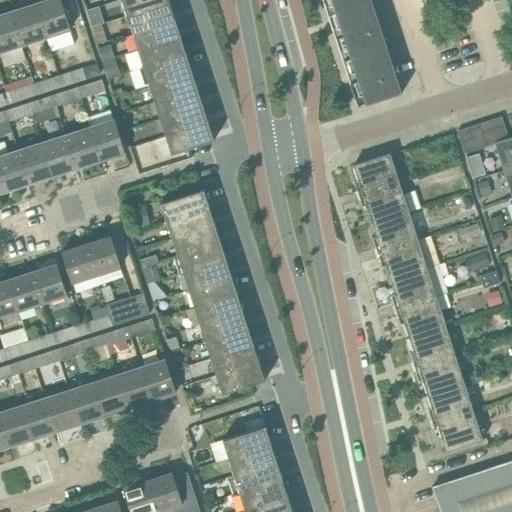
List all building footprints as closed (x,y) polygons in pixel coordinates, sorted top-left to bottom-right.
[(71,29),(61,0),(46,0),(36,3),(46,37),(71,29)] [(170,1),(169,0),(122,0),(127,15),(170,1)] [(329,0),(332,6),(336,5),(338,12),(334,13),(334,14),(373,2),(372,0),(329,0)] [(175,18),(170,1),(127,15),(132,32),(175,18)] [(339,29),(343,27),(345,35),(341,36),(341,37),(380,24),(373,2),(334,14),(339,29)] [(46,37),(36,3),(11,11),(22,44),(46,37)] [(0,51),(22,44),(11,11),(0,14),(0,51)] [(181,35),(175,18),(132,32),(138,49),(181,35)] [(346,51),(350,50),(352,57),(348,59),(388,46),(380,24),(341,37),(346,51)] [(186,53),(181,35),(138,49),(143,66),(186,53)] [(353,74),(357,72),(359,80),(355,81),(355,82),(367,78),(395,69),(388,46),(348,59),(353,74)] [(192,71),(186,53),(143,66),(149,84),(192,71)] [(62,86),(100,74),(96,62),(59,75),(62,86)] [(358,105),(358,106),(402,92),(395,69),(367,78),(355,82),(360,96),(364,95),(366,102),(358,105)] [(198,88),(192,71),(149,84),(155,102),(198,88)] [(38,94),(62,86),(59,75),(34,83),(38,94)] [(34,83),(31,76),(4,85),(6,92),(2,93),(6,104),(38,94),(34,83)] [(81,98),(104,91),(101,79),(77,86),(81,98)] [(57,106),(81,98),(77,86),(53,94),(57,106)] [(203,105),(198,88),(155,102),(160,119),(203,105)] [(33,114),(57,106),(53,94),(29,102),(33,114)] [(9,122),(33,114),(29,102),(5,110),(9,122)] [(209,123),(203,105),(160,119),(166,136),(209,123)] [(5,123),(9,122),(5,110),(0,111),(0,134),(8,132),(5,123)] [(499,142),(509,138),(502,116),(492,119),(499,142)] [(125,152),(115,119),(90,127),(101,160),(125,152)] [(497,143),(499,142),(492,119),(480,123),(488,146),(497,143)] [(172,154),(209,142),(214,140),(209,123),(166,136),(172,154)] [(476,149),(488,146),(480,123),(469,127),(476,149)] [(101,160),(90,127),(66,134),(77,168),(101,160)] [(465,153),(476,149),(469,127),(457,130),(465,153)] [(77,168),(66,134),(42,142),(53,175),(77,168)] [(511,137),(509,138),(499,142),(497,143),(506,169),(511,167),(511,137)] [(53,175),(42,142),(18,150),(29,183),(53,175)] [(29,183),(18,150),(0,155),(0,176),(5,191),(29,183)] [(367,208),(372,222),(409,210),(390,153),(353,165),(358,179),(355,180),(364,209),(367,208)] [(210,207),(204,189),(161,202),(167,220),(210,207)] [(468,196),(462,198),(466,209),(471,207),(468,196)] [(215,224),(210,207),(167,220),(172,238),(215,224)] [(409,210),(372,222),(376,236),(373,237),(382,266),(386,265),(390,279),(427,268),(409,210)] [(221,241),(215,224),(172,238),(178,255),(221,241)] [(134,234),(135,238),(139,239),(142,235),(141,232),(137,230),(135,233),(134,234)] [(121,266),(111,236),(86,244),(96,274),(121,266)] [(226,258),(221,241),(178,255),(183,272),(226,258)] [(96,274),(86,244),(62,252),(72,282),(96,274)] [(232,275),(226,258),(183,272),(189,289),(232,275)] [(67,294),(57,264),(33,272),(43,302),(67,294)] [(409,336),(445,325),(427,268),(390,279),(395,293),(392,295),(401,324),(404,322),(409,336)] [(496,270),(480,275),(484,287),(500,282),(496,270)] [(43,302),(33,272),(9,279),(19,310),(43,302)] [(237,293),(232,275),(189,289),(195,307),(237,293)] [(0,316),(19,310),(9,279),(0,282),(0,316)] [(122,299),(122,300),(110,304),(112,313),(109,314),(113,325),(150,313),(143,292),(122,299)] [(243,310),(237,293),(195,307),(200,324),(243,310)] [(248,327),(243,310),(200,324),(205,340),(248,327)] [(84,334),(113,325),(109,314),(81,323),(84,334)] [(132,337),(154,330),(151,318),(128,325),(132,337)] [(56,343),(84,334),(81,323),(52,332),(56,343)] [(108,345),(132,337),(128,325),(104,333),(108,345)] [(423,380),(427,394),(464,382),(445,325),(409,336),(413,350),(410,352),(419,381),(423,380)] [(254,344),(248,327),(205,340),(211,358),(254,344)] [(32,351),(56,343),(52,332),(28,340),(32,351)] [(27,340),(25,333),(5,339),(8,347),(4,348),(8,359),(32,351),(28,340),(27,340)] [(84,353),(108,345),(104,333),(80,341),(84,353)] [(60,361),(84,353),(80,341),(56,349),(60,361)] [(259,361),(254,344),(211,358),(216,375),(259,361)] [(35,368),(60,361),(56,349),(32,357),(35,368)] [(11,376),(35,368),(32,357),(8,365),(11,376)] [(176,392),(166,359),(141,366),(152,400),(176,392)] [(216,375),(223,394),(265,380),(259,361),(216,375)] [(0,379),(11,376),(8,365),(0,367),(0,379)] [(152,400),(141,366),(117,374),(128,407),(152,400)] [(128,407),(117,374),(93,382),(104,415),(128,407)] [(104,415),(93,382),(69,390),(80,423),(104,415)] [(464,382),(427,394),(432,408),(428,409),(438,438),(441,437),(446,451),(483,439),(464,382)] [(80,423),(69,390),(45,398),(56,431),(80,423)] [(56,431),(45,398),(21,405),(31,439),(56,431)] [(31,439),(21,405),(0,411),(0,423),(7,446),(31,439)] [(271,443),(265,425),(223,439),(228,457),(271,443)] [(277,460),(271,443),(228,457),(234,475),(277,460)] [(282,478),(277,460),(234,475),(240,492),(282,478)] [(511,511),(511,460),(452,480),(433,486),(440,511),(511,511)] [(182,503),(173,472),(148,480),(158,511),(182,503)] [(288,495),(282,478),(240,492),(245,509),(288,495)] [(154,511),(158,511),(148,480),(123,488),(131,511),(154,511)] [(293,511),(288,495),(245,509),(246,511),(293,511)] [(122,511),(119,500),(94,508),(95,511),(122,511)]
